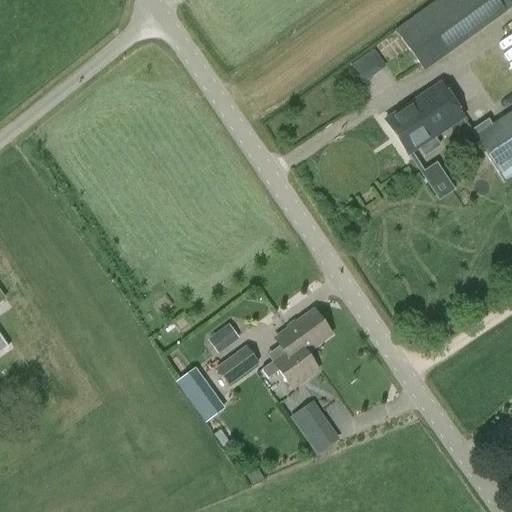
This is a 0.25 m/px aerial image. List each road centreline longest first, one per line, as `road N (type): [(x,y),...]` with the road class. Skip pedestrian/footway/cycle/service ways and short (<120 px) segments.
road 1 (unclassified): [(507,511),(160,12)]
road 2 (unclassified): [(0,140),(160,12)]
road 3 (track): [(409,375),(511,306)]
